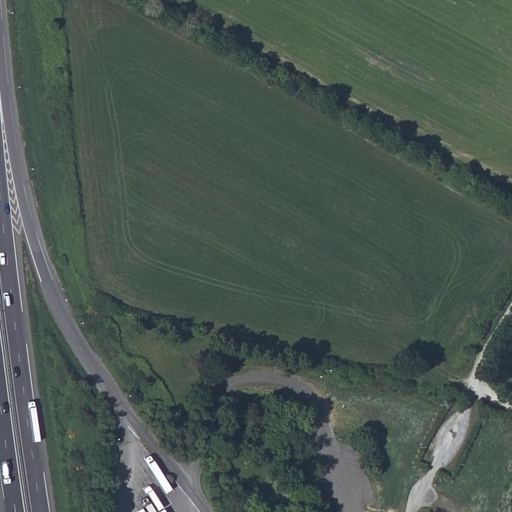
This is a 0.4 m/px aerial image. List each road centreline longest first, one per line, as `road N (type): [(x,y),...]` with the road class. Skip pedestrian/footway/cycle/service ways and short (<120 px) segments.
road 1 (trunk): [(40,511),(0,196)]
road 2 (track): [(432,468),(511,312)]
